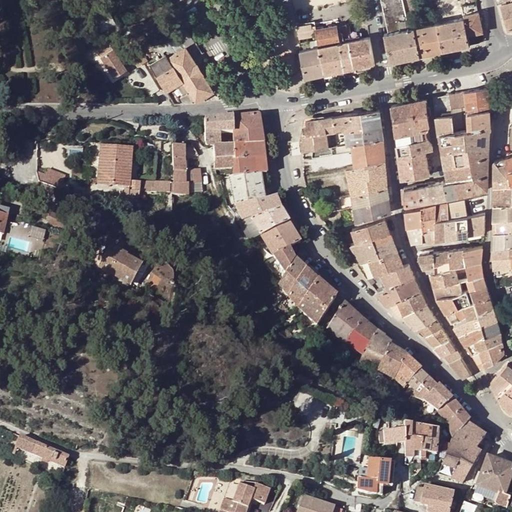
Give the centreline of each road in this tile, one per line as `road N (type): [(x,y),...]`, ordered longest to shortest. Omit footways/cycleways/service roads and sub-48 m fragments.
road 1 (tertiary): [(505,429),(350,285),(286,188),(276,99)]
road 2 (unclassified): [(0,426),(77,454),(276,473),(355,498)]
road 3 (tertiary): [(276,99),(0,116)]
road 4 (secondary): [(205,0),(276,99)]
road 5 (secondary): [(386,83),(482,64),(501,51)]
